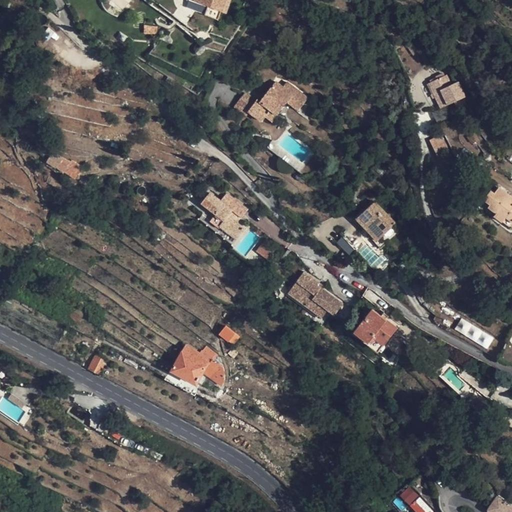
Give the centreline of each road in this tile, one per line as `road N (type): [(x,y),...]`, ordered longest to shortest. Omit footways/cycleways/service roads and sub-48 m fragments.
road 1 (residential): [(511,367),(416,320),(313,249),(229,158),(95,52)]
road 2 (secondary): [(0,332),(240,460),(296,511)]
